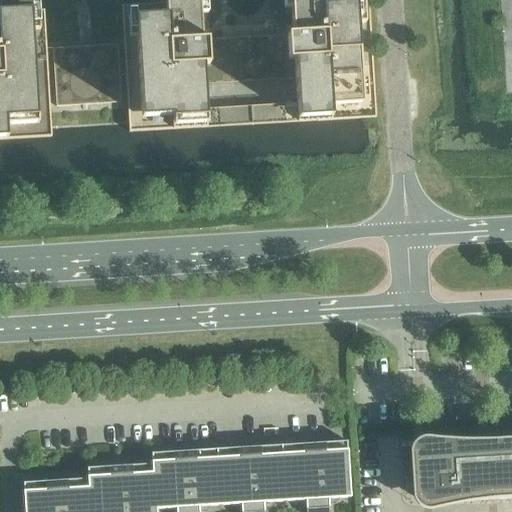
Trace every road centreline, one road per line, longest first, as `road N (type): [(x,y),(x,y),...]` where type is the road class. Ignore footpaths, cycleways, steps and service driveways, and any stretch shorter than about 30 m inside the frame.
road 1 (secondary): [(408,232),(0,258)]
road 2 (secondary): [(0,329),(408,310)]
road 3 (residential): [(392,0),(408,232)]
